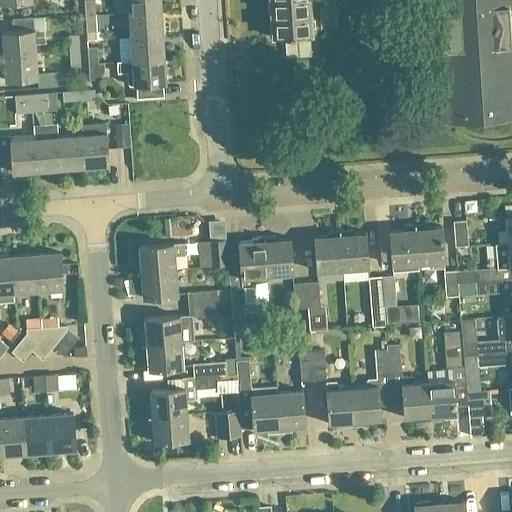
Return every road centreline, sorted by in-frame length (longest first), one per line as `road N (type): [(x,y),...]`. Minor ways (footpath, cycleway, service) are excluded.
road 1 (residential): [(222,196),(511,174)]
road 2 (residential): [(115,486),(88,207)]
road 3 (residential): [(115,486),(380,466)]
road 4 (residential): [(222,196),(205,0)]
road 5 (residential): [(88,207),(222,196)]
road 6 (residential): [(380,466),(511,453)]
